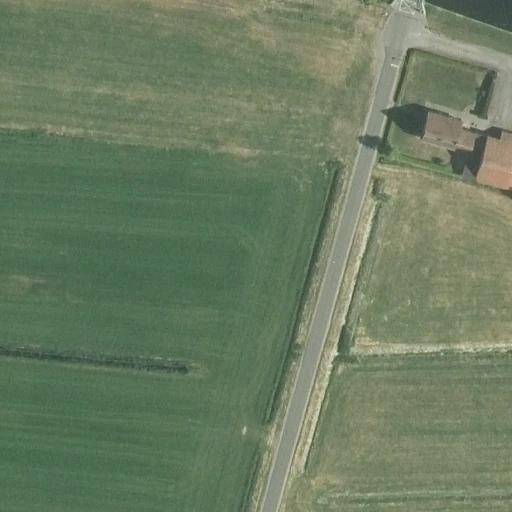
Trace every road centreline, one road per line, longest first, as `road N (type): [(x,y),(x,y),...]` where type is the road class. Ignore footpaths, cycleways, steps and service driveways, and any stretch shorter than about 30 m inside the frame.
road 1 (unclassified): [(269,511),(409,0)]
road 2 (track): [(241,0),(398,33)]
